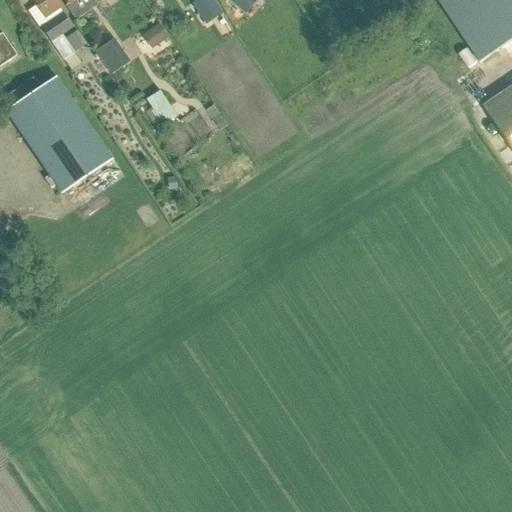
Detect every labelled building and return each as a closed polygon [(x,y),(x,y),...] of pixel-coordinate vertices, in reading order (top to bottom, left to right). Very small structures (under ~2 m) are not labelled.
[(34,0),(47,18),(62,8),(57,0),(34,0)] [(212,0),(198,0),(192,4),(205,24),(221,13),(212,0)] [(511,0),(432,0),(475,63),(511,39),(511,0)] [(64,62),(76,54),(63,36),(73,29),(62,13),(41,28),(64,62)] [(159,24),(146,33),(156,48),(169,39),(159,24)] [(0,37),(0,67),(16,57),(2,36),(0,37)] [(115,40),(96,53),(111,76),(130,63),(115,40)] [(62,195),(112,161),(56,78),(6,112),(62,195)] [(511,155),(511,83),(478,105),(511,155)] [(164,126),(179,116),(160,90),(146,100),(164,126)] [(220,116),(213,121),(220,131),(227,126),(220,116)] [(176,178),(167,178),(168,191),(177,191),(176,178)]
